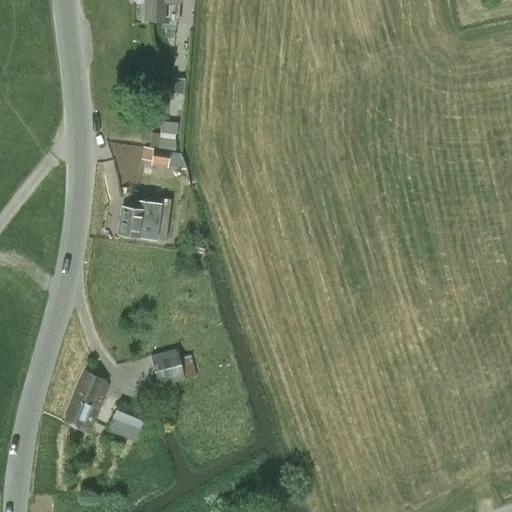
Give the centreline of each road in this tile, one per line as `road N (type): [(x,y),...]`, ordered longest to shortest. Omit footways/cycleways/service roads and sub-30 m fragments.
road 1 (secondary): [(14,511),(27,422),(78,220),(81,154),(66,0)]
road 2 (track): [(0,225),(79,126)]
